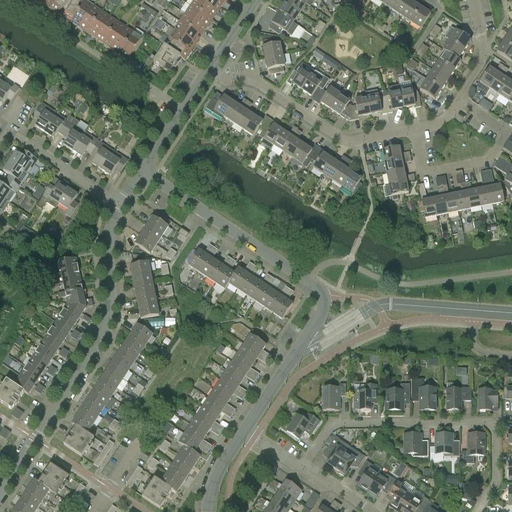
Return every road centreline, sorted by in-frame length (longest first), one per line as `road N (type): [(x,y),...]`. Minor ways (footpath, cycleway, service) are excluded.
road 1 (residential): [(243,433),(323,310),(323,296),(141,171)]
road 2 (residential): [(0,495),(106,322),(118,206)]
road 3 (residential): [(301,469),(331,424),(488,424),(495,482),(475,511)]
road 4 (residential): [(412,130),(340,139),(253,81),(208,70)]
road 5 (residential): [(506,132),(487,160),(424,173),(412,130)]
road 6 (residential): [(118,206),(6,131)]
